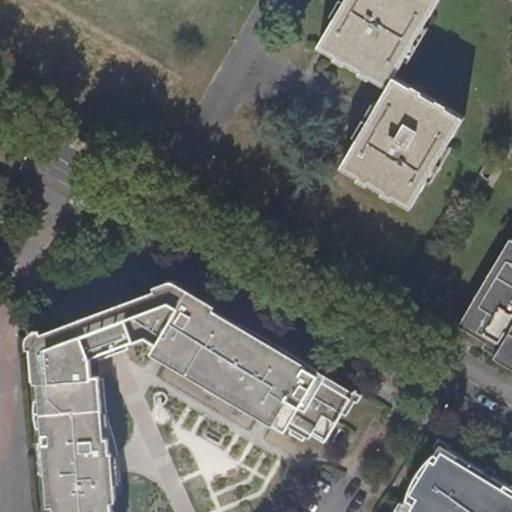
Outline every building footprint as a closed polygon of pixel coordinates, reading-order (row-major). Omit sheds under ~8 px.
[(393,76),(437,0),(344,0),(318,46),(387,87),(393,76)] [(411,208),(464,118),(393,76),(387,87),(340,167),(411,208)] [(511,239),(507,237),(456,324),(483,340),(480,345),(492,353),(491,356),(511,368),(511,239)] [(85,258),(55,255),(52,302),(82,304),(85,258)] [(203,313),(176,295),(155,303),(158,310),(130,320),(137,339),(153,334),(165,342),(174,329),(187,338),(178,352),(272,414),(279,404),(292,411),(285,422),(318,443),(324,438),(337,446),(361,409),(314,378),(311,383),(251,345),(203,313)] [(158,310),(155,303),(127,312),(130,320),(158,310)] [(91,357),(83,328),(57,337),(59,343),(74,338),(80,359),(91,357)] [(57,337),(45,342),(47,350),(43,350),(45,392),(48,391),(52,437),(61,437),(62,448),(76,447),(77,462),(54,463),(58,511),(119,511),(127,504),(125,482),(94,484),(93,463),(120,460),(119,443),(114,443),(111,412),(108,379),(97,379),(91,357),(80,359),(74,338),(59,343),(57,337)] [(77,462),(76,447),(62,448),(61,437),(52,437),(54,463),(77,462)] [(511,511),(511,494),(452,453),(448,456),(440,453),(410,502),(416,506),(413,511),(511,511)] [(125,482),(123,460),(120,460),(93,463),(94,484),(125,482)]
